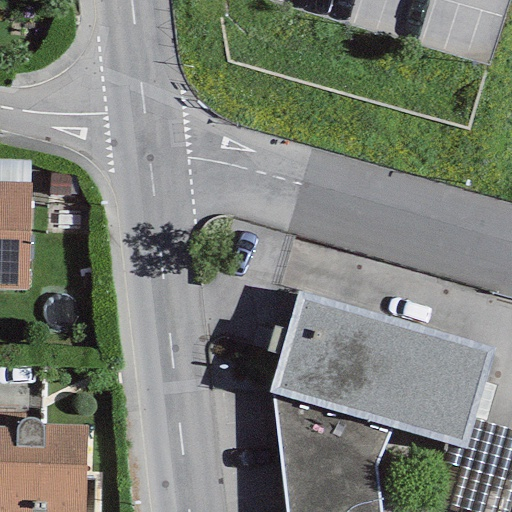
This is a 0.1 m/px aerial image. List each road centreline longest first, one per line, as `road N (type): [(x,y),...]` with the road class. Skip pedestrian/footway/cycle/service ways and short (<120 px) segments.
road 1 (unclassified): [(511,248),(141,142)]
road 2 (residential): [(141,142),(186,511)]
road 3 (residential): [(141,142),(0,107)]
road 4 (residential): [(141,142),(126,0)]
